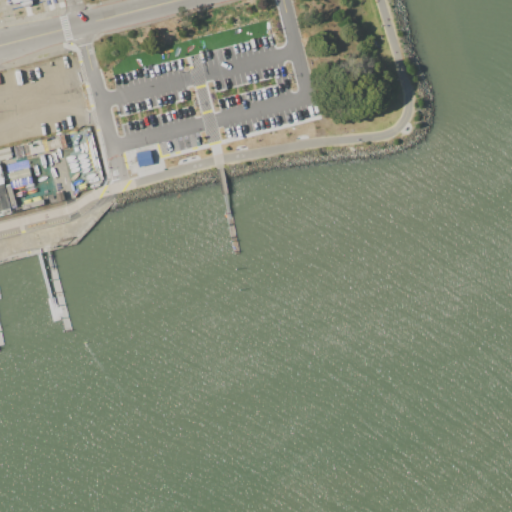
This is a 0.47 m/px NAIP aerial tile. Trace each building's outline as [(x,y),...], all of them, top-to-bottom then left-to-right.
[(27,144),(31,155),(65,146),(62,134),(27,144)] [(0,147),(0,159),(11,157),(8,146),(0,147)] [(148,150),(152,162),(138,166),(134,154),(148,150)] [(27,166),(29,172),(9,178),(7,173),(27,166)] [(0,169),(0,214),(11,212),(0,169)] [(10,183),(16,206),(11,208),(5,184),(10,183)] [(62,190),(64,198),(57,200),(54,192),(62,190)] [(42,198),(20,203),(22,209),(43,203),(42,198)]
